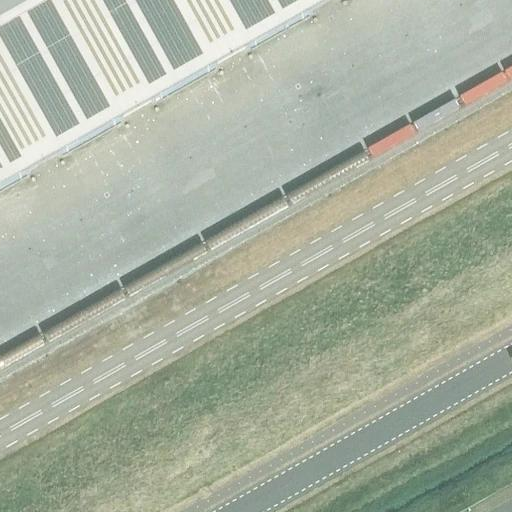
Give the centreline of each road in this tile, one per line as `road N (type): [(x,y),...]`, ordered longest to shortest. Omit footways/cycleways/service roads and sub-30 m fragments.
road 1 (unclassified): [(0,435),(511,145)]
road 2 (unclassified): [(237,511),(511,356)]
